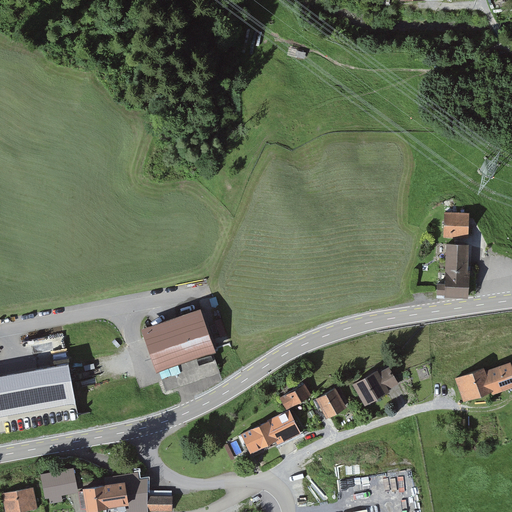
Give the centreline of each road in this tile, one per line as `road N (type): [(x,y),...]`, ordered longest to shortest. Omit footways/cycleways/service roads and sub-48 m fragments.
road 1 (secondary): [(511,300),(328,335),(141,429)]
road 2 (residential): [(209,290),(0,331)]
road 3 (residential): [(441,404),(303,451),(262,480)]
road 4 (residential): [(262,480),(181,482),(148,453),(141,429)]
road 5 (secondary): [(141,429),(0,455)]
